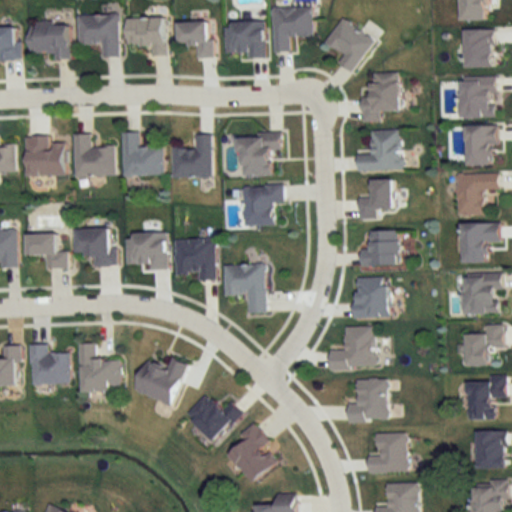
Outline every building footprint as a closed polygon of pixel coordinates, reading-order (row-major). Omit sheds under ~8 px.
[(492,20),(491,0),(461,0),(461,20),(492,20)] [(314,37),(314,8),(274,8),(274,52),(291,52),(291,37),(314,37)] [(80,15),(80,45),(102,45),(102,56),(120,56),(120,15),(80,15)] [(152,55),(168,54),(167,17),(128,19),(129,45),(152,45),(152,55)] [(344,54),(338,62),(353,73),(375,41),(344,18),(327,41),(344,54)] [(197,58),(215,58),(214,39),(210,39),(210,22),(179,22),(179,45),(197,44),(197,58)] [(266,57),(266,22),(227,22),(227,57),(266,57)] [(71,23),(32,23),(32,58),(71,58),(71,23)] [(23,40),(18,40),(18,27),(0,27),(0,59),(23,59),(23,40)] [(466,67),(496,67),(496,29),(466,29),(466,67)] [(363,96),(364,121),(382,121),(382,111),(401,110),(401,72),(372,73),(373,96),(363,96)] [(497,117),(497,77),(461,77),(461,117),(497,117)] [(468,125),(468,165),(499,165),(498,125),(468,125)] [(402,129),(372,130),(373,154),(358,154),(359,170),(403,169),(402,129)] [(165,175),(164,145),(140,146),(140,132),(124,132),(124,175),(165,175)] [(75,133),(77,176),(116,175),(116,146),(92,146),(92,133),(75,133)] [(212,134),(195,134),(195,148),(173,148),(173,177),(212,177),(212,134)] [(240,134),(241,176),(272,175),(271,150),(282,150),(282,134),(240,134)] [(66,143),(50,143),(50,135),(28,136),(28,175),(66,175),(66,143)] [(0,172),(17,172),(17,146),(0,145),(0,172)] [(458,173),(459,215),(489,215),(488,190),(502,190),(501,173),(458,173)] [(394,179),(373,179),(373,198),(361,198),(361,219),(379,219),(379,210),(394,209),(394,179)] [(245,225),(275,225),(275,202),(285,202),(285,185),(245,185),(245,225)] [(465,223),(465,263),(490,263),(490,242),(502,242),(502,223),(465,223)] [(79,228),(79,256),(96,256),(96,267),(118,267),(118,249),(112,249),(112,228),(79,228)] [(20,268),(20,230),(0,230),(0,261),(3,262),(3,268),(20,268)] [(371,231),(371,251),(363,251),(363,266),(401,266),(401,231),(371,231)] [(70,252),(59,252),(59,234),(30,233),(30,255),(49,255),(49,268),(70,268),(70,252)] [(129,270),(168,270),(168,233),(129,233),(129,270)] [(176,240),(177,275),(199,274),(199,280),(217,280),(216,239),(176,240)] [(226,265),(227,295),(249,295),(250,314),(268,313),(267,264),(226,265)] [(465,315),(503,315),(504,274),(466,274),(465,315)] [(390,318),(390,278),(356,278),(356,318),(390,318)] [(505,325),(486,325),(486,335),(468,335),(469,366),(491,366),(491,347),(505,347),(505,325)] [(346,328),(347,351),(332,351),(333,370),(377,369),(376,327),(346,328)] [(124,392),(124,360),(98,360),(98,344),(83,344),(83,392),(124,392)] [(0,385),(23,385),(23,345),(6,345),(6,359),(0,359),(0,385)] [(34,345),(35,385),(73,384),(73,353),(52,353),(52,345),(34,345)] [(191,364),(175,358),(171,370),(149,362),(138,391),(175,405),(191,364)] [(508,378),(469,379),(470,420),(496,419),(496,399),(509,398),(508,378)] [(351,423),(391,422),(389,379),(360,380),(361,403),(350,403),(351,423)] [(224,408),(209,395),(190,415),(217,441),(245,413),(231,400),(224,408)] [(255,483),(279,463),(266,447),(272,442),(257,423),(242,435),(247,442),(232,454),(255,483)] [(479,431),(479,469),(508,469),(508,431),(479,431)] [(379,434),(380,455),(371,456),(371,473),(410,472),(408,433),(379,434)] [(471,511),(509,511),(509,482),(472,481),(471,511)] [(390,483),(390,507),(378,507),(378,511),(421,511),(421,483),(390,483)] [(258,505),(257,511),(300,511),(300,496),(278,496),(278,504),(258,505)]
